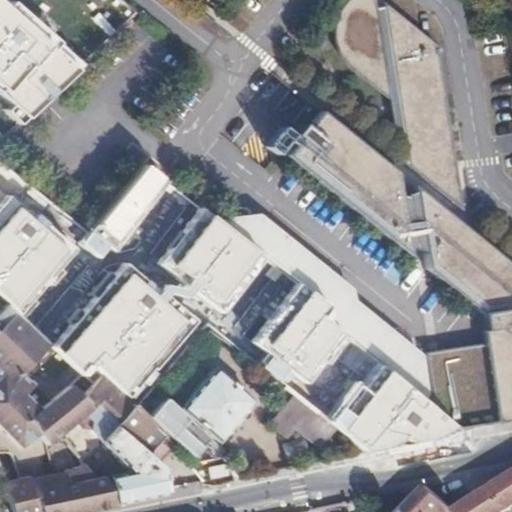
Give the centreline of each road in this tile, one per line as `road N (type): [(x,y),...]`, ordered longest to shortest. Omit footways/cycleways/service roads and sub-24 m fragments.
road 1 (residential): [(511,446),(189,511)]
road 2 (unknown): [(226,504),(209,462),(115,372)]
